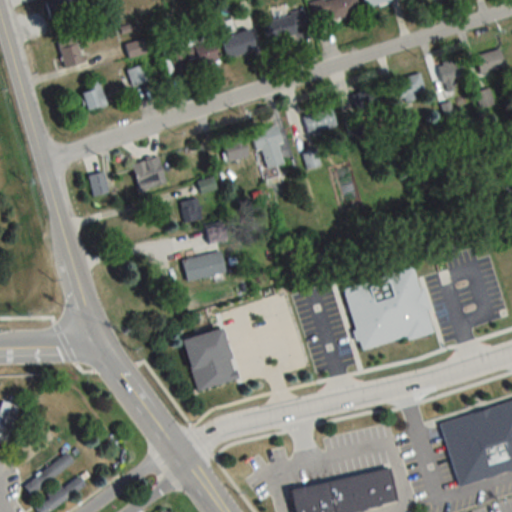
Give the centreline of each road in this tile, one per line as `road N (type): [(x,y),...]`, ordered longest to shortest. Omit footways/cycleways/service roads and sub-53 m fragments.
road 1 (tertiary): [(219,511),(98,348),(0,30)]
road 2 (residential): [(38,164),(511,10)]
road 3 (residential): [(178,456),(230,424),(511,350)]
